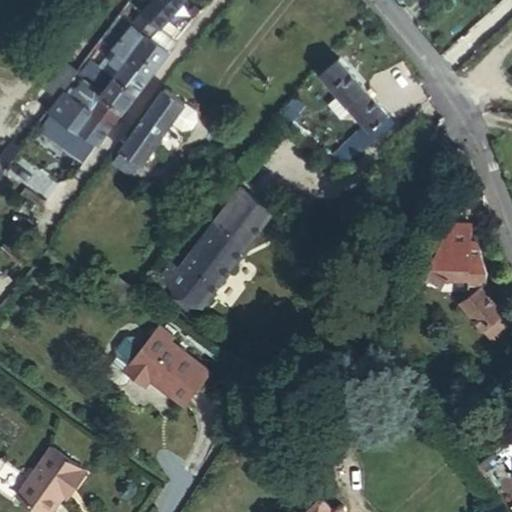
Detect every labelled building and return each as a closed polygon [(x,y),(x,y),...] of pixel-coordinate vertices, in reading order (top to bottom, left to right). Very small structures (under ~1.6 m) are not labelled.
[(129,0),(103,35),(107,38),(155,75),(175,48),(158,34),(166,25),(131,0),(129,0)] [(131,0),(166,25),(187,0),(131,0)] [(158,34),(175,48),(183,39),(166,25),(158,34)] [(117,73),(115,75),(140,94),(155,75),(107,38),(102,44),(113,53),(112,56),(116,60),(110,66),(117,73)] [(375,138),(394,123),(336,58),(319,76),(369,131),(375,138)] [(76,71),(60,59),(41,85),(57,97),(76,71)] [(90,62),(83,72),(105,88),(102,92),(127,110),(140,94),(115,75),(113,78),(90,62)] [(52,112),(98,147),(127,110),(102,92),(95,101),(86,94),(79,101),(67,92),(52,112)] [(133,177),(170,126),(185,106),(164,92),(113,162),(133,177)] [(185,106),(170,126),(183,136),(192,134),(200,125),(198,116),(185,106)] [(375,138),(369,131),(359,139),(353,133),(336,147),(339,152),(346,160),(348,160),(375,138)] [(45,147),(32,138),(20,153),(32,162),(45,147)] [(0,173),(19,148),(12,143),(0,158),(0,173)] [(332,152),(327,156),(339,166),(346,160),(339,152),(335,155),(332,152)] [(164,277),(202,304),(275,209),(242,185),(237,190),(242,194),(185,269),(176,262),(164,277)] [(369,191),(347,200),(357,227),(381,219),(372,191),(369,191)] [(468,291),(472,295),(480,288),(486,282),(482,266),(472,242),(465,243),(466,225),(442,226),(421,283),(439,290),(447,279),(467,281),(468,291)] [(0,247),(12,258),(27,243),(14,232),(0,247)] [(480,288),(472,295),(460,304),(485,330),(504,315),(480,288)] [(152,380),(186,405),(211,371),(172,341),(175,337),(161,326),(147,345),(135,336),(128,337),(119,349),(120,356),(132,365),(128,371),(134,375),(148,386),(152,380)] [(132,365),(120,356),(109,370),(110,377),(121,384),(128,383),(134,375),(128,371),(132,365)] [(511,462),(511,428),(498,436),(511,462)] [(70,486),(75,489),(87,470),(52,446),(35,471),(31,468),(25,475),(30,479),(19,494),(45,511),(52,511),(65,492),(70,486)] [(71,496),(75,489),(70,486),(65,492),(71,496)] [(324,499),(310,511),(347,511),(348,511),(347,508),(345,506),(342,505),(338,507),(335,509),(324,499)]
